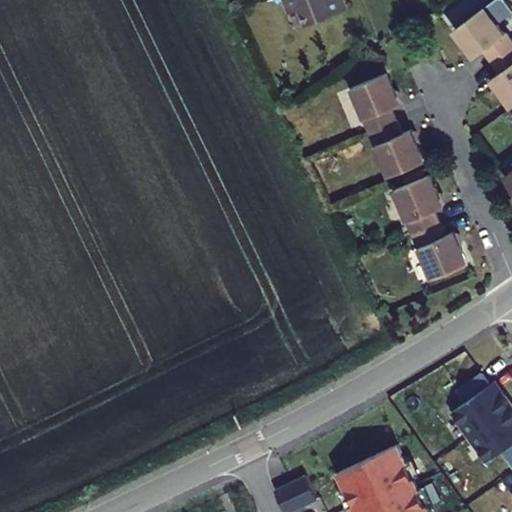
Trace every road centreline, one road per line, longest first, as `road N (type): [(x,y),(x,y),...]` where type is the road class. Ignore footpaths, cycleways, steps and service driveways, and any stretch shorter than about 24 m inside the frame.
road 1 (unclassified): [(239,450),(421,353)]
road 2 (residential): [(439,93),(477,204),(511,273)]
road 3 (unclassified): [(111,511),(239,450)]
